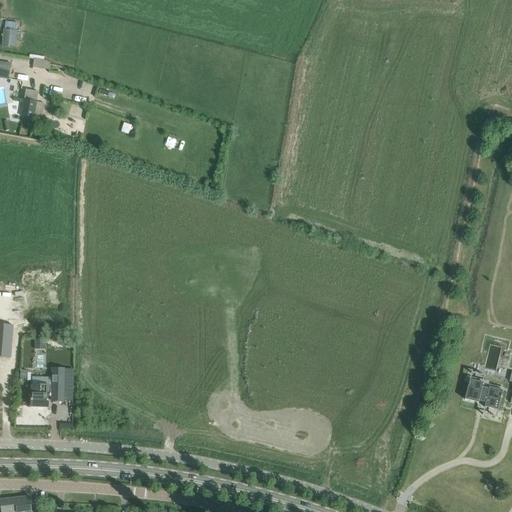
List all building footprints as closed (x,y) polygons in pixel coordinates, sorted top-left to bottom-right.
[(1,46),(15,47),(17,31),(16,31),(17,22),(5,21),(4,29),(3,29),(1,46)] [(0,61),(0,77),(8,79),(11,63),(0,61)] [(45,63),(34,61),(32,69),(49,72),(50,65),(45,63)] [(24,100),(21,116),(34,118),(41,119),(44,103),(37,102),(36,102),(30,101),(30,100),(31,99),(32,92),(31,91),(28,90),(27,91),(26,98),(26,99),(27,100),(24,100)] [(0,324),(0,357),(10,358),(13,326),(0,324)] [(63,402),(64,376),(52,375),(52,401),(63,402)] [(489,389),(482,387),(483,383),(470,380),(465,400),(478,403),(479,401),(486,403),(484,407),(498,410),(501,397),(502,398),(503,395),(502,395),(503,391),(489,387),(489,389)] [(48,407),(48,385),(32,385),(32,386),(27,385),(27,395),(31,395),(31,407),(48,407)] [(26,511),(31,511),(29,496),(14,498),(16,511),(26,511)] [(16,511),(14,498),(0,499),(0,502),(1,511),(16,511)]
